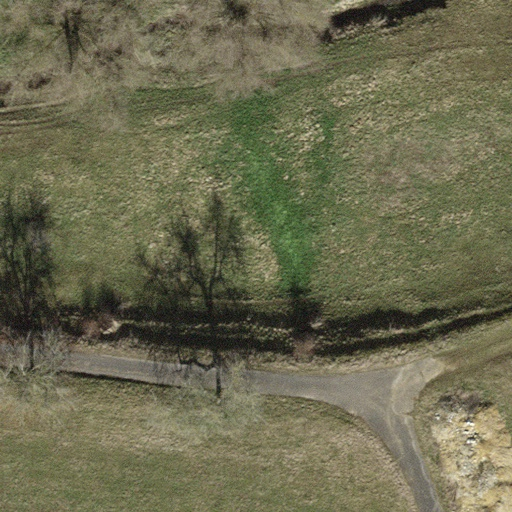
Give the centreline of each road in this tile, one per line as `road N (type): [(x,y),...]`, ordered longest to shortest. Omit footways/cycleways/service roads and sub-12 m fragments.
road 1 (track): [(384,389),(0,349)]
road 2 (track): [(384,389),(511,347)]
road 3 (track): [(384,389),(438,511)]
